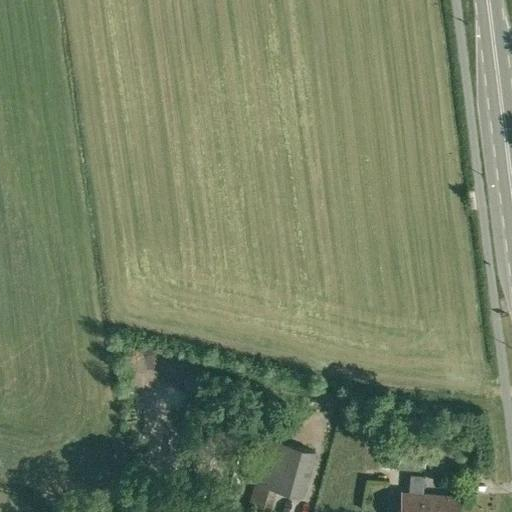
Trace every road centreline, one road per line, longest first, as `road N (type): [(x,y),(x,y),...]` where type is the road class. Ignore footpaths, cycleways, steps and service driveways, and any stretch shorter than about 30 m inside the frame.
road 1 (secondary): [(511,183),(487,0)]
road 2 (unclassified): [(144,511),(7,477)]
